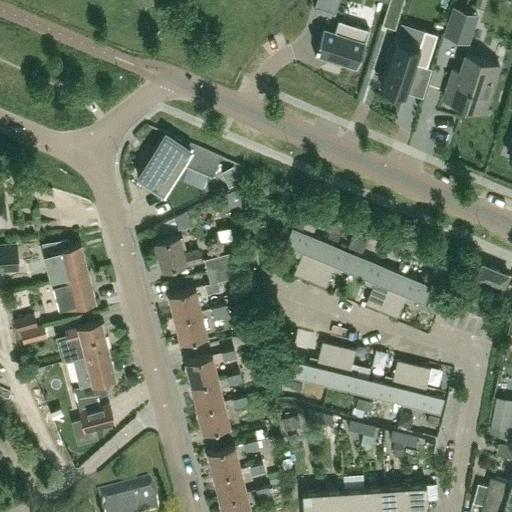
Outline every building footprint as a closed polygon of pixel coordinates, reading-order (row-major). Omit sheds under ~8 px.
[(330,9),(332,0),(314,0),(313,4),(330,9)] [(393,26),(401,3),(391,0),(387,0),(381,22),(393,26)] [(453,5),(444,33),(467,40),(476,12),(453,5)] [(422,22),(439,23),(439,11),(422,11),(422,22)] [(322,25),(313,52),(356,66),(368,27),(337,17),(334,29),(322,25)] [(380,83),(379,83),(404,91),(414,61),(426,64),(436,32),(423,27),(418,42),(395,35),(392,43),(389,42),(385,55),(388,57),(380,83)] [(483,110),(498,63),(464,52),(458,69),(452,67),(442,97),(449,99),(483,110)] [(221,154),(164,128),(134,173),(163,192),(183,162),(212,175),(221,154)] [(221,170),(228,184),(239,179),(232,165),(221,170)] [(177,228),(191,225),(187,209),(184,210),(184,213),(174,215),(177,228)] [(312,231),(318,216),(301,209),(298,216),(294,215),(291,222),(312,231)] [(309,279),(325,240),(290,225),(283,242),(294,246),(301,249),(299,254),(291,272),(309,279)] [(337,240),(341,229),(332,225),(327,236),(337,240)] [(181,252),(180,246),(185,244),(183,236),(178,237),(177,233),(154,239),(161,266),(170,264),(171,266),(200,258),(197,248),(181,252)] [(353,247),(357,238),(350,235),(346,244),(353,247)] [(231,263),(239,237),(236,236),(234,236),(229,253),(228,251),(203,257),(206,270),(231,264),(231,263)] [(42,243),(45,253),(43,254),(44,254),(50,279),(51,279),(87,270),(79,241),(69,243),(67,237),(42,243)] [(14,238),(0,239),(0,263),(17,262),(14,238)] [(360,250),(364,241),(357,238),(353,247),(360,250)] [(342,267),(349,250),(325,240),(309,279),(323,285),(330,267),(333,262),(342,267)] [(380,309),(396,270),(353,252),(346,268),(367,277),(372,279),(370,285),(363,302),(380,309)] [(502,286),(507,272),(481,262),(475,276),(502,286)] [(234,275),(231,264),(206,270),(209,281),(204,282),(207,292),(219,289),(216,280),(234,275)] [(94,299),(87,270),(51,279),(59,308),(94,299)] [(402,298),(404,292),(413,296),(422,300),(429,284),(396,270),(380,309),(395,315),(402,298)] [(431,281),(434,274),(424,270),(421,277),(431,281)] [(200,309),(196,294),(194,285),(167,292),(173,315),(200,309)] [(226,302),(222,303),(210,306),(214,320),(229,316),(226,302)] [(206,333),(200,309),(173,315),(179,339),(206,333)] [(12,318),(15,329),(41,322),(39,313),(34,314),(33,312),(12,318)] [(106,347),(99,319),(77,324),(77,325),(64,328),(67,341),(71,356),(106,347)] [(42,324),(41,322),(15,329),(16,330),(18,338),(21,337),(22,341),(46,335),(43,323),(42,324)] [(328,384),(338,343),(320,339),(316,356),(315,362),(296,358),(291,375),(328,384)] [(362,392),(366,375),(348,371),(353,347),(338,343),(328,384),(362,392)] [(103,380),(114,377),(106,347),(71,356),(71,357),(78,384),(74,385),(80,410),(99,405),(97,394),(106,392),(103,380)] [(235,356),(233,347),(220,350),(222,359),(235,356)] [(217,376),(211,352),(184,359),(190,383),(217,376)] [(366,393),(403,402),(413,362),(395,358),(389,381),(383,379),(370,376),(366,393)] [(403,402),(437,411),(441,394),(432,392),(422,390),(428,366),(413,362),(403,402)] [(241,379),(239,370),(226,374),(228,383),(241,379)] [(222,399),(217,376),(190,383),(196,406),(222,399)] [(298,389),(300,381),(290,379),(288,386),(298,389)] [(245,393),(233,396),(235,406),(247,403),(245,393)] [(506,425),(511,398),(495,394),(490,422),(506,425)] [(368,409),(370,400),(356,396),(351,414),(362,416),(364,408),(368,409)] [(225,408),(222,399),(196,406),(202,430),(228,423),(225,408)] [(316,420),(318,412),(306,408),(304,417),(316,420)] [(399,411),(396,423),(409,426),(412,413),(399,411)] [(295,412),(279,417),(283,429),(298,425),(295,412)] [(329,423),(331,415),(318,412),(316,420),(329,423)] [(435,422),(436,415),(427,412),(425,420),(435,422)] [(361,443),(365,423),(348,419),(346,427),(354,429),(351,440),(361,443)] [(374,425),(373,425),(365,423),(361,443),(370,445),(374,425)] [(437,438),(439,428),(419,425),(418,435),(437,438)] [(405,441),(407,433),(390,429),(388,437),(405,441)] [(413,443),(415,435),(407,433),(405,441),(413,443)] [(258,447),(255,437),(243,440),(245,450),(258,447)] [(85,438),(72,451),(82,460),(95,448),(85,438)] [(402,441),(393,441),(393,455),(403,454),(402,441)] [(239,466),(233,443),(206,449),(212,473),(239,466)] [(245,490),(241,475),(264,470),(261,461),(239,466),(212,473),(218,497),(245,490)] [(511,511),(511,468),(509,479),(489,474),(487,483),(477,481),(472,500),(481,503),(479,511),(511,511)] [(280,470),(267,473),(269,483),(282,480),(280,470)] [(155,511),(157,511),(149,480),(97,493),(101,511),(155,511)] [(426,511),(424,483),(403,484),(405,511),(426,511)] [(269,494),(267,484),(254,487),(257,497),(269,494)] [(405,511),(403,484),(383,485),(384,511),(405,511)] [(384,511),(383,485),(362,487),(363,511),(384,511)] [(363,511),(362,487),(342,488),(343,511),(363,511)] [(343,511),(342,488),(321,490),(322,511),(343,511)] [(250,511),(245,490),(218,497),(222,511),(250,511)] [(322,511),(321,490),(300,491),(301,511),(322,511)]
